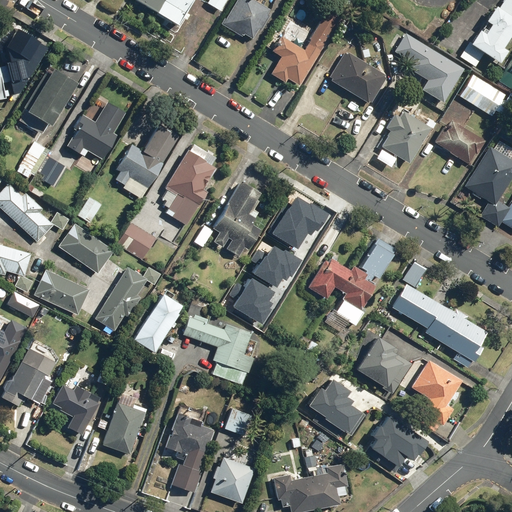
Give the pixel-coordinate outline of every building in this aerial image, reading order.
[(192,0),(135,0),(177,25),(192,0)] [(225,0),(208,0),(207,1),(220,9),(225,0)] [(236,0),(223,23),(243,35),(245,31),(254,36),(271,7),(260,0),(236,0)] [(352,3),(346,0),(338,0),(334,8),(345,15),(352,3)] [(511,26),(511,0),(499,0),(493,11),(488,8),(477,25),(482,28),(479,33),(474,30),(456,58),(472,68),(478,58),(491,66),(499,53),(495,51),(511,26)] [(302,48),(280,36),(269,55),(276,60),(268,74),(295,90),(333,24),(320,17),(302,48)] [(424,83),(419,91),(440,104),(461,71),(402,34),(390,53),(409,65),(405,71),(424,83)] [(42,56),(32,50),(14,81),(24,87),(42,56)] [(382,77),(339,53),(322,82),(366,107),(382,77)] [(511,55),(495,81),(511,92),(511,55)] [(79,76),(55,63),(51,71),(47,69),(18,120),(42,133),(49,120),(53,122),(79,76)] [(0,100),(7,99),(6,90),(1,91),(0,83),(8,82),(6,67),(0,67),(0,100)] [(488,119),(491,113),(498,117),(504,106),(498,102),(503,94),(470,74),(455,99),(488,119)] [(118,133),(114,130),(126,110),(109,99),(104,107),(94,100),(67,144),(85,155),(89,149),(102,158),(118,133)] [(381,129),(387,132),(376,150),(404,166),(427,127),(399,111),(395,118),(389,115),(381,129)] [(143,148),(134,143),(114,175),(125,182),(122,185),(141,197),(182,130),(162,118),(143,148)] [(427,142),(420,154),(426,157),(423,162),(448,176),(456,161),(464,165),(470,155),(472,157),(482,140),(444,119),(430,144),(427,142)] [(47,146),(34,139),(17,169),(30,177),(47,146)] [(200,203),(208,188),(204,186),(216,166),(213,164),(218,155),(193,140),(167,184),(160,196),(166,199),(164,203),(169,206),(166,211),(188,224),(200,203)] [(461,187),(485,202),(474,219),(492,230),(498,222),(506,208),(495,201),(511,173),(511,165),(485,149),(461,187)] [(48,154),(39,170),(44,173),(42,178),(53,184),(64,164),(48,154)] [(224,245),(229,235),(232,237),(226,248),(239,256),(244,246),(249,249),(261,227),(252,222),(259,208),(253,205),(258,195),(251,190),(255,184),(243,177),(214,227),(220,230),(215,240),(224,245)] [(70,218),(58,211),(51,221),(40,211),(43,207),(26,192),(23,195),(9,183),(0,192),(0,206),(38,241),(53,225),(55,226),(55,225),(63,229),(70,218)] [(102,203),(88,195),(77,212),(90,221),(102,203)] [(511,203),(511,205),(503,218),(511,223),(511,203)] [(305,221),(294,215),(291,220),(285,217),(273,238),(263,233),(250,256),(260,262),(262,259),(270,264),(275,254),(298,267),(311,243),(298,236),(305,221)] [(156,235),(131,220),(117,245),(142,259),(156,235)] [(75,222),(59,245),(99,273),(115,250),(75,222)] [(213,228),(204,224),(195,241),(203,245),(213,228)] [(375,273),(381,276),(398,247),(379,235),(360,267),(354,263),(351,268),(329,254),(309,286),(327,297),(335,284),(346,291),(336,307),(333,306),(325,320),(344,331),(351,319),(357,323),(365,309),(363,307),(378,282),(372,279),(375,273)] [(0,272),(5,274),(7,269),(26,274),(32,252),(0,243),(0,272)] [(453,358),(468,367),(473,359),(475,360),(484,345),(480,342),(488,329),(415,287),(427,267),(413,259),(402,278),(406,281),(405,283),(392,306),(427,326),(425,331),(458,350),(453,358)] [(115,329),(125,314),(129,316),(141,297),(137,294),(147,279),(155,284),(162,273),(149,265),(143,275),(128,266),(96,317),(115,329)] [(35,294),(78,313),(90,288),(46,269),(35,294)] [(32,279),(19,274),(15,284),(27,290),(32,279)] [(248,279),(235,298),(250,308),(245,316),(251,320),(269,294),(248,279)] [(184,304),(165,292),(134,337),(155,352),(181,313),(179,311),(184,304)] [(32,311),(25,306),(17,320),(25,324),(32,311)] [(226,320),(224,326),(208,321),(209,317),(190,310),(182,332),(217,344),(212,357),(217,359),(213,373),(244,384),(249,370),(259,341),(250,338),(253,329),(226,320)] [(22,339),(0,327),(0,362),(7,367),(22,339)] [(318,342),(305,333),(299,343),(312,352),(318,342)] [(394,350),(398,345),(378,333),(355,368),(391,392),(411,361),(394,350)] [(46,352),(30,346),(4,397),(20,405),(22,400),(24,401),(27,396),(35,400),(40,391),(43,392),(49,379),(46,378),(56,359),(46,352)] [(429,357),(410,387),(428,398),(415,419),(437,432),(454,405),(448,401),(462,378),(429,357)] [(347,393),(350,388),(332,376),(326,386),(321,383),(308,403),(325,413),(324,415),(349,431),(363,409),(351,402),(354,397),(347,393)] [(61,408),(74,415),(68,426),(83,434),(100,402),(98,401),(100,396),(77,383),(75,388),(64,382),(53,401),(62,406),(61,408)] [(103,443),(131,452),(145,411),(118,401),(103,443)] [(178,407),(165,447),(178,451),(175,459),(181,461),(173,485),(194,492),(215,426),(201,421),(203,415),(178,407)] [(251,413),(231,407),(224,427),(244,434),(251,413)] [(389,410),(369,445),(398,462),(391,473),(404,480),(430,433),(389,410)] [(330,433),(322,428),(312,444),(320,449),(330,433)] [(254,464),(223,453),(211,490),(242,500),(254,464)] [(275,473),(279,497),(290,495),(293,511),(340,503),(339,494),(348,492),(343,461),(326,464),(327,471),(293,477),(292,470),(275,473)]
